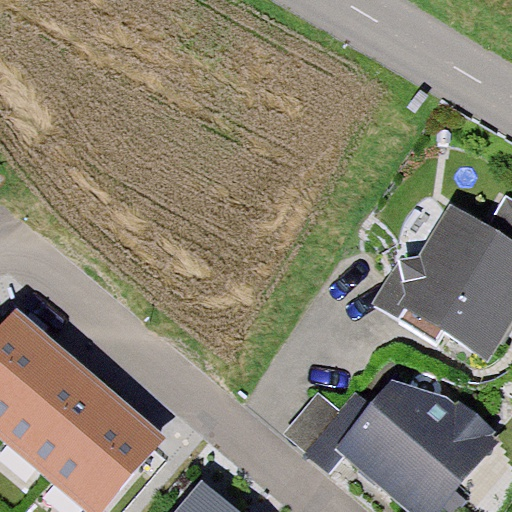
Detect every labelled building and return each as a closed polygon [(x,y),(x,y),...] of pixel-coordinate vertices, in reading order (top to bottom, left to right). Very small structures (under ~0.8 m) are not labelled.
[(511,198),(506,194),(489,225),(450,202),(419,255),(401,258),(372,302),(437,342),(445,331),(488,359),(511,321),(511,198)] [(0,425),(65,350),(17,309),(0,328),(0,425)] [(114,391),(65,350),(0,425),(0,437),(43,474),(114,391)] [(436,511),(500,438),(494,433),(497,430),(460,399),(456,403),(447,395),(393,378),(371,403),(335,446),(345,454),(412,511),(436,511)] [(340,410),(319,391),(283,433),(329,472),(345,454),(335,446),(371,403),(356,390),(340,410)] [(101,511),(167,436),(114,391),(43,474),(87,511),(101,511)] [(241,511),(203,480),(175,511),(241,511)]
